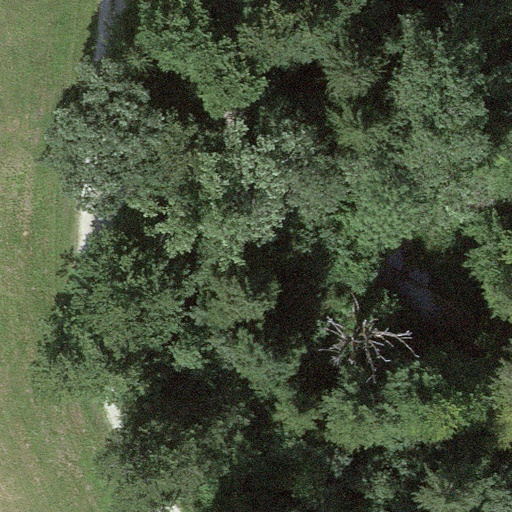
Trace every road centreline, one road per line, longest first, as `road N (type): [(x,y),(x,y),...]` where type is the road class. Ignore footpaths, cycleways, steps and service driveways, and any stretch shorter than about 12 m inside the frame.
road 1 (track): [(166,511),(127,422),(97,321),(92,238),(101,150)]
road 2 (track): [(101,150),(117,0)]
